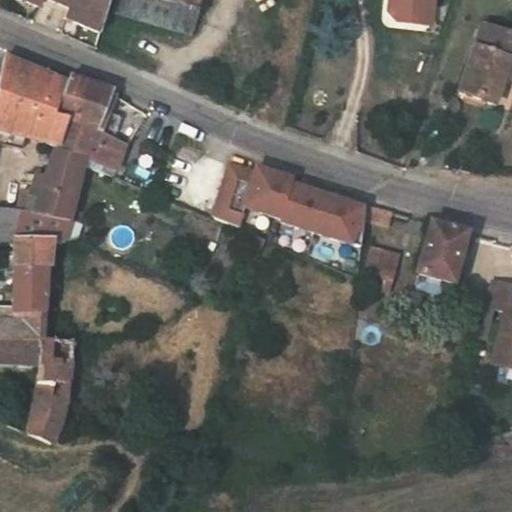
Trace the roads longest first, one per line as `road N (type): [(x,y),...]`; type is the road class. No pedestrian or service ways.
road 1 (tertiary): [(3,31),(341,170),(511,215)]
road 2 (unknown): [(341,170),(383,46),(375,0)]
road 3 (unknown): [(191,108),(246,0)]
